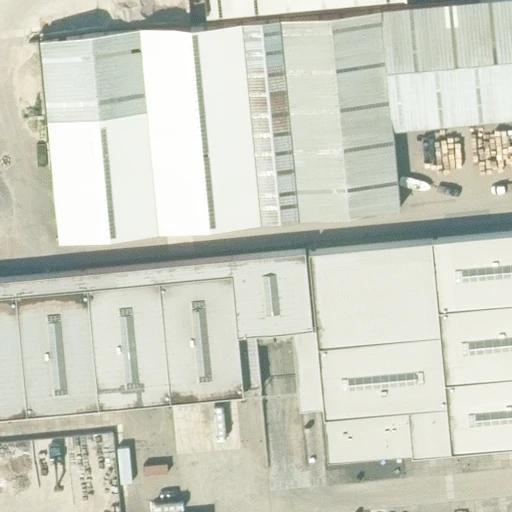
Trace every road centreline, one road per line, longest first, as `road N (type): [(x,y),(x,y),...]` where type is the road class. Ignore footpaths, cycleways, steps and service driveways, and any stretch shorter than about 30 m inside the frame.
road 1 (unknown): [(0,220),(23,236),(61,241),(511,195)]
road 2 (unknown): [(511,478),(255,500)]
